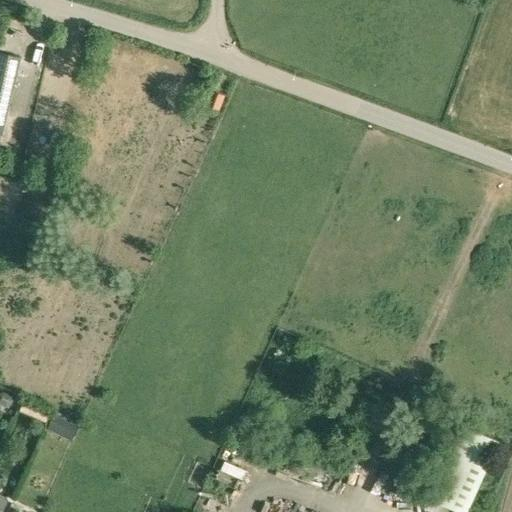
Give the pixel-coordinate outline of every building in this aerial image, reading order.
[(0,134),(4,136),(21,57),(0,52),(0,134)] [(219,108),(224,95),(213,91),(209,104),(219,108)] [(53,415),(47,428),(58,434),(65,420),(53,415)] [(462,511),(468,511),(499,439),(458,422),(426,497),(462,511)] [(251,487),(257,471),(230,460),(223,477),(251,487)] [(0,511),(3,511),(9,501),(0,497),(0,511)]
